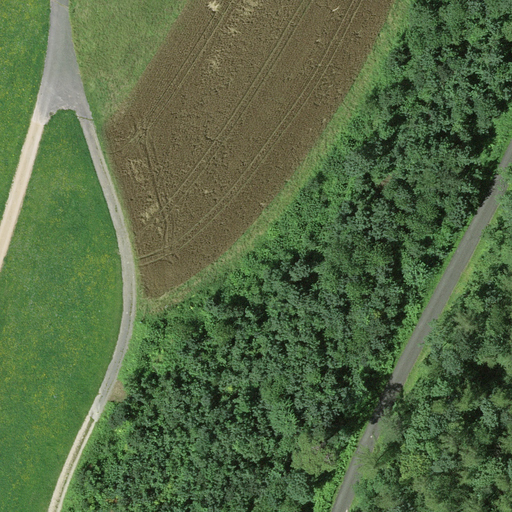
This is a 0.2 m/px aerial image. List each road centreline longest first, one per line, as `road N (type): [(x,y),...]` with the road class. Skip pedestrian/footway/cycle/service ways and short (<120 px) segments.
road 1 (track): [(62,77),(78,99),(133,265),(133,321),(77,447),(62,511)]
road 2 (unclassified): [(511,158),(331,511)]
road 3 (track): [(0,250),(62,77),(62,0)]
